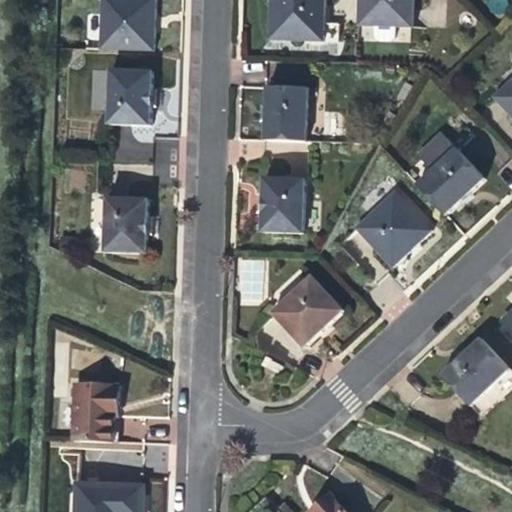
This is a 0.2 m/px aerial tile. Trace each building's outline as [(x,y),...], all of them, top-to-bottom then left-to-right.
[(100,0),(98,45),(151,48),(152,23),(153,0),(100,0)] [(267,0),(266,18),(319,20),(319,0),(267,0)] [(354,0),(354,21),(370,21),(390,22),(407,23),(407,0),(354,0)] [(335,21),(319,20),(266,18),(266,35),(334,37),(335,21)] [(390,33),(390,22),(370,21),(370,31),(374,36),(386,36),(390,33)] [(107,120),(148,122),(149,96),(151,68),(109,66),(107,120)] [(105,70),(92,70),(90,109),(104,109),(105,70)] [(511,73),(491,93),(511,116),(511,73)] [(263,137),(304,138),(306,86),(265,84),(264,111),(263,137)] [(428,166),(453,143),(443,134),(435,133),(419,148),(419,156),(428,166)] [(482,175),(453,143),(428,166),(413,181),(442,212),(464,191),(482,175)] [(260,228),(300,230),(303,175),(262,173),(261,202),(260,228)] [(413,245),(432,227),(395,187),(356,224),(393,264),(413,245)] [(101,244),(143,245),(143,222),(145,196),(103,194),(101,244)] [(273,310),(305,344),(325,326),(345,308),(313,273),(273,310)] [(511,312),(501,323),(511,335),(511,312)] [(463,356),(442,376),(469,406),(510,369),(482,339),(463,356)] [(275,371),(278,363),(268,358),(269,357),(263,354),(259,363),(275,371)] [(118,388),(75,386),(73,443),(112,444),(112,419),(113,407),(118,407),(118,388)] [(76,511),(140,511),(141,490),(77,488),(76,511)] [(343,511),(326,493),(311,507),(316,511),(343,511)]
